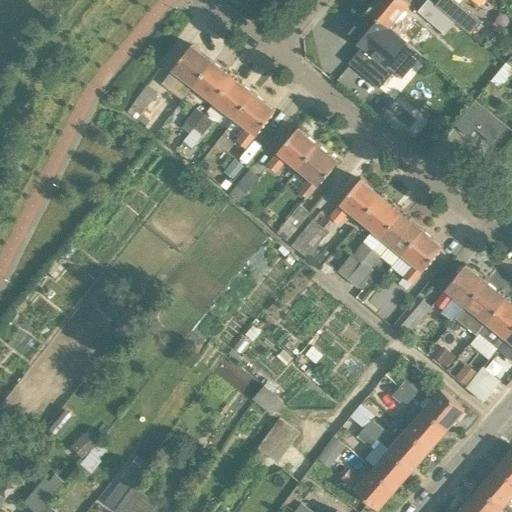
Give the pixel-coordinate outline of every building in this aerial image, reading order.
[(376,0),(368,10),(390,29),(410,5),(404,0),(376,0)] [(428,0),(417,12),(445,36),(456,22),(435,5),(435,6),(428,0)] [(459,4),(454,0),(439,0),(435,5),(456,22),(471,35),(482,23),(459,4)] [(390,29),(368,10),(348,34),(370,53),(385,67),(406,43),(390,29)] [(182,77),(194,86),(213,61),(192,45),(163,83),(172,89),(182,77)] [(194,86),(215,102),(234,78),(213,61),(194,86)] [(511,75),(511,66),(506,62),(501,68),(511,76),(511,75)] [(215,102),(236,119),(255,94),(234,78),(215,102)] [(127,114),(146,128),(151,121),(143,115),(158,94),(147,86),(127,114)] [(277,111),(255,94),(236,119),(248,128),(238,141),(247,148),(277,111)] [(498,139),(502,135),(508,128),(489,112),(475,101),(455,125),(470,137),(480,124),(498,139)] [(186,122),(194,129),(205,115),(196,108),(186,122)] [(194,129),(203,135),(213,122),(205,115),(194,129)] [(287,159),(299,169),(319,145),(298,128),(268,166),(276,173),(287,159)] [(193,130),(183,143),(191,149),(201,136),(193,130)] [(339,162),(319,145),(299,169),(310,178),(298,192),(308,199),(339,162)] [(234,180),(245,167),(235,159),(224,172),(234,180)] [(230,196),(238,203),(259,178),(250,171),(230,196)] [(351,210),(362,219),(381,196),(361,180),(331,217),(339,224),(351,210)] [(401,213),(381,196),(362,219),(375,229),(352,256),(351,255),(338,272),(347,279),(371,249),(382,236),(401,213)] [(300,205),(276,234),(287,242),(310,214),(300,205)] [(401,213),(382,236),(404,253),(423,230),(401,213)] [(292,246),(307,259),(329,233),(313,220),(292,246)] [(443,247),(423,230),(404,253),(415,263),(404,276),(413,283),(443,247)] [(371,249),(347,279),(358,289),(373,271),(371,269),(381,257),(371,249)] [(63,268),(54,261),(46,271),(54,278),(63,268)] [(333,274),(331,267),(326,263),(320,270),(326,274),(333,274)] [(454,295),(467,305),(486,281),(465,265),(436,302),(444,308),(454,295)] [(507,299),(486,281),(467,305),(467,306),(456,319),(476,335),(478,333),(479,333),(507,299)] [(99,283),(85,300),(96,308),(109,291),(99,283)] [(511,332),(511,302),(507,299),(479,333),(498,349),(511,332)] [(423,300),(401,327),(410,334),(432,308),(423,300)] [(511,332),(498,349),(511,360),(511,332)] [(125,353),(135,342),(124,334),(115,345),(125,353)] [(456,357),(444,347),(435,358),(447,368),(456,357)] [(467,365),(456,377),(465,385),(476,373),(467,365)] [(484,367),(467,388),(484,402),(500,381),(484,367)] [(413,399),(420,391),(407,379),(399,388),(413,399)] [(284,403),(266,387),(255,400),(273,416),(284,403)] [(413,399),(399,388),(392,396),(405,408),(413,399)] [(424,409),(448,430),(465,409),(441,389),(424,409)] [(406,429),(430,450),(448,430),(424,409),(406,429)] [(277,462),(279,460),(299,433),(280,418),(257,448),(277,462)] [(385,432),(372,420),(365,428),(378,439),(385,432)] [(0,455),(11,443),(5,438),(8,435),(0,428),(0,455)] [(378,439),(365,428),(357,437),(370,448),(378,439)] [(88,429),(71,446),(83,460),(99,440),(88,429)] [(413,470),(430,450),(406,429),(389,449),(413,470)] [(100,461),(98,459),(108,447),(99,440),(83,460),(79,465),(90,474),(100,461)] [(330,467),(338,457),(326,448),(319,458),(330,467)] [(511,448),(497,466),(511,479),(511,448)] [(372,469),(396,490),(413,470),(389,449),(372,469)] [(511,479),(497,466),(480,487),(503,507),(511,496),(511,479)] [(396,490),(372,469),(361,481),(349,470),(342,478),(379,510),(396,490)] [(33,511),(36,511),(44,503),(56,489),(63,480),(53,472),(46,481),(43,479),(23,503),(33,511)] [(113,509),(123,495),(131,484),(123,478),(104,502),(113,509)] [(154,511),(159,506),(160,505),(131,484),(123,495),(133,503),(126,511),(154,511)] [(469,511),(498,511),(503,507),(480,487),(463,506),(469,511)] [(113,509),(117,511),(126,511),(133,503),(123,495),(113,509)] [(55,511),(44,503),(36,511),(55,511)]
